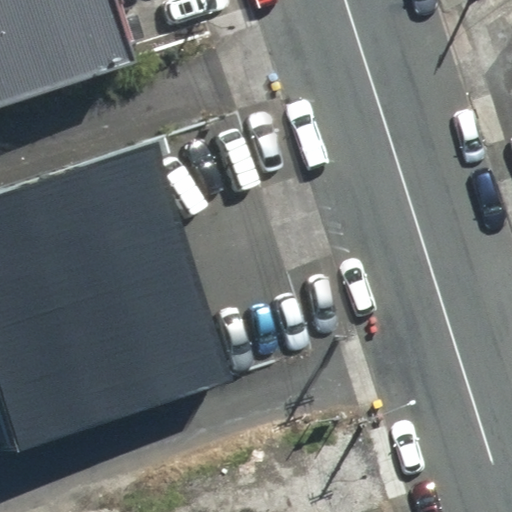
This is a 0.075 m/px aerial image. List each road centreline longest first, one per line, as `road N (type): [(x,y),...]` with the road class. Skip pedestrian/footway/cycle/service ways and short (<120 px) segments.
road 1 (unclassified): [(502,511),(343,0)]
road 2 (unknown): [(0,509),(451,347)]
road 3 (unknown): [(0,143),(352,29)]
